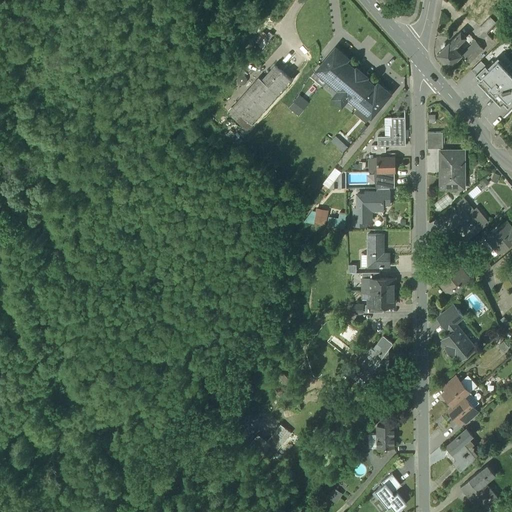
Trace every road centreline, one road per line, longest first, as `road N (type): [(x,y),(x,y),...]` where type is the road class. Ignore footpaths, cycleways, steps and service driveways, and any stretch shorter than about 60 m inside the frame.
road 1 (tertiary): [(424,511),(420,93),(430,73)]
road 2 (tertiary): [(430,73),(511,166)]
